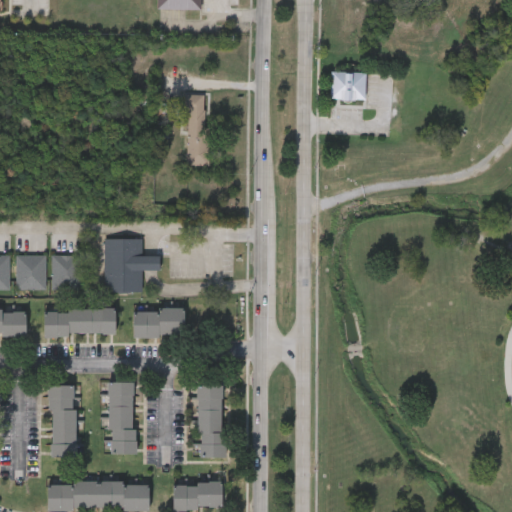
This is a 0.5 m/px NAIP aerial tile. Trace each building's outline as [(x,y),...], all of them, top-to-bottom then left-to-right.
[(8,0),(0,0),(0,13),(8,13),(8,0)] [(200,0),(200,9),(156,9),(156,0),(200,0)] [(364,99),(329,99),(329,71),(364,71),(364,99)] [(208,128),(207,165),(184,164),(186,94),(203,94),(202,127),(208,128)] [(102,238),(140,238),(140,255),(152,255),(158,255),(158,269),(152,269),(140,269),(140,291),(102,291),(102,238)] [(0,254),(8,254),(8,289),(0,289),(0,254)] [(15,289),(15,254),(44,254),(44,289),(15,289)] [(79,254),(79,288),(50,288),(50,254),(79,254)] [(132,310),(183,308),(184,335),(133,337),(132,310)] [(24,337),(0,336),(0,309),(25,309),(24,337)] [(114,334),(43,334),(43,309),(114,309),(114,334)] [(108,382),(133,382),(133,454),(107,454),(108,382)] [(48,457),(48,385),(75,385),(75,457),(48,457)] [(222,385),(223,457),(197,457),(197,385),(222,385)] [(46,510),(46,483),(147,483),(147,510),(46,510)] [(220,483),(221,509),(173,510),(172,483),(220,483)]
